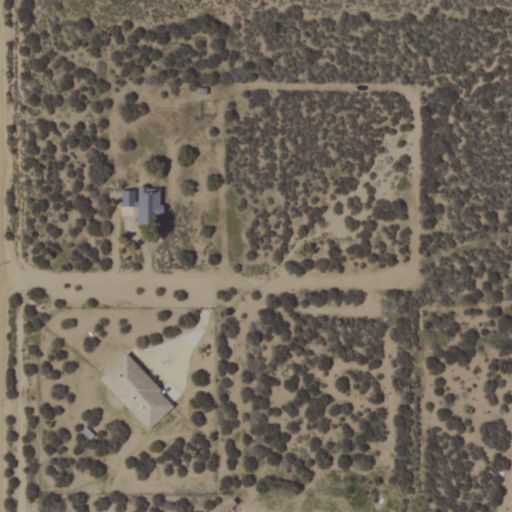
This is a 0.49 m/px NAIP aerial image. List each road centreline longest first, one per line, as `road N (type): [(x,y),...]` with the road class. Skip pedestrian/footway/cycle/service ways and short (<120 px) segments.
road 1 (residential): [(6,511),(1,0)]
road 2 (residential): [(3,286),(435,286)]
